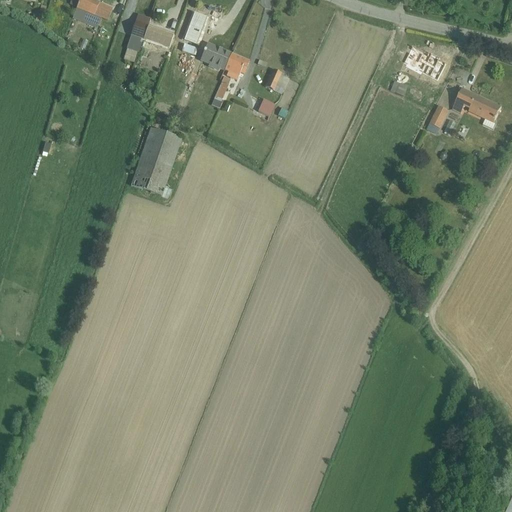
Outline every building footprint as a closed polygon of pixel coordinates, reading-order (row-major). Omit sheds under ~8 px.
[(79,0),(73,19),(97,29),(101,19),(108,22),(114,10),(90,0),(79,0)] [(197,8),(182,52),(184,52),(182,57),(192,60),(193,55),(196,57),(208,19),(207,18),(209,12),(197,8)] [(156,11),(153,20),(161,23),(164,14),(156,11)] [(136,52),(136,53),(139,54),(144,39),(150,21),(151,19),(139,15),(127,50),(129,50),(136,52)] [(150,21),(144,39),(170,48),(174,36),(160,31),(162,25),(150,21)] [(51,28),(50,31),(63,36),(68,23),(65,22),(62,29),(59,28),(58,31),(51,28)] [(224,72),(232,55),(214,47),(204,72),(218,78),(221,70),(224,72)] [(129,50),(125,61),(133,63),(136,53),(136,52),(129,50)] [(232,55),(224,72),(228,73),(227,77),(237,81),(240,74),(244,76),(249,62),(232,55)] [(457,73),(460,62),(438,55),(429,83),(441,87),(447,69),(457,73)] [(273,71),(266,88),(281,96),(284,91),(276,87),(282,74),(273,71)] [(224,78),(211,106),(219,110),(222,104),(221,104),(231,80),(224,78)] [(395,82),(391,92),(405,97),(408,88),(395,82)] [(462,89),(452,111),(461,115),(465,108),(470,110),(469,113),(485,121),(483,126),(493,131),(496,125),(494,124),(502,108),(462,89)] [(263,101),(258,113),(270,118),(275,106),(263,101)] [(430,125),(427,131),(437,135),(439,129),(440,129),(449,112),(439,107),(430,125)] [(150,129),(130,187),(162,198),(182,140),(150,129)]
